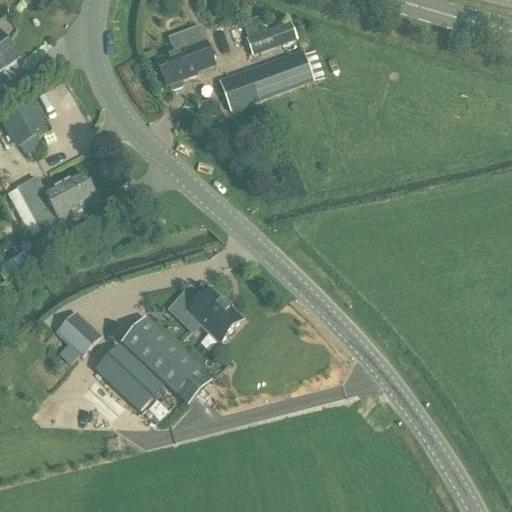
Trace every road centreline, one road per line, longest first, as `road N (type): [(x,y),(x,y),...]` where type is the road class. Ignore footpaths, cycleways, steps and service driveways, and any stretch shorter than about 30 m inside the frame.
road 1 (tertiary): [(471,511),(437,448),(378,370),(119,117),(94,61),(94,0)]
road 2 (secondary): [(511,33),(387,0)]
